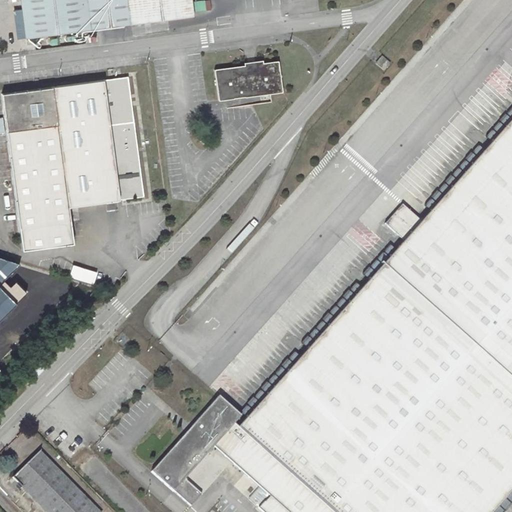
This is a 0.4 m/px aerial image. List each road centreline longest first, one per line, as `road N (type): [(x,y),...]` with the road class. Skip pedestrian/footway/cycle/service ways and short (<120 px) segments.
road 1 (unclassified): [(0,427),(355,53)]
road 2 (unclassified): [(355,53),(310,29),(0,67)]
road 3 (unknown): [(168,329),(171,301),(253,214),(276,174),(286,132)]
road 4 (unknown): [(171,46),(189,163),(211,162),(249,115)]
road 5 (unknown): [(0,240),(21,260),(115,251),(145,280)]
road 6 (unknown): [(26,401),(127,503)]
